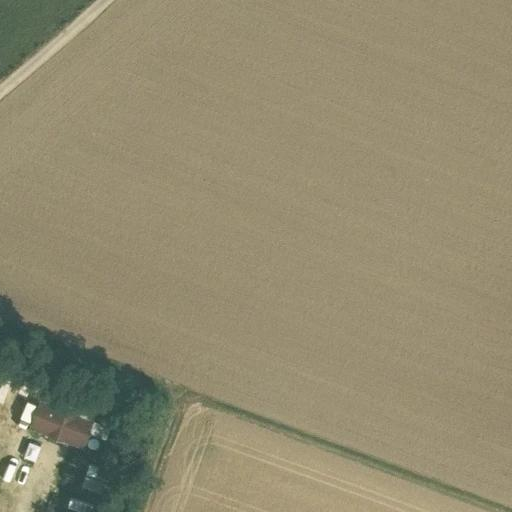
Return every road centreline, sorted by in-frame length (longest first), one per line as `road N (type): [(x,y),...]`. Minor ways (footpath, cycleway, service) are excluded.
road 1 (track): [(499,511),(0,323)]
road 2 (track): [(0,92),(107,0)]
road 3 (track): [(154,511),(194,397)]
